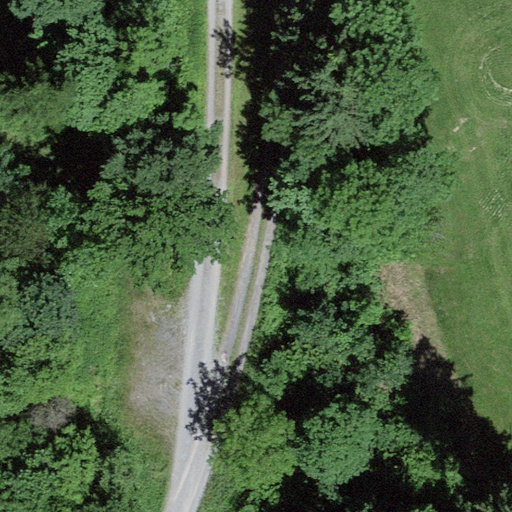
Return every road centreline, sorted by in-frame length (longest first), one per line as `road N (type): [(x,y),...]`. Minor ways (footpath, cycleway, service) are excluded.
road 1 (track): [(0,165),(39,170),(111,242),(201,479),(301,0)]
road 2 (track): [(226,0),(223,262),(201,479),(189,511)]
